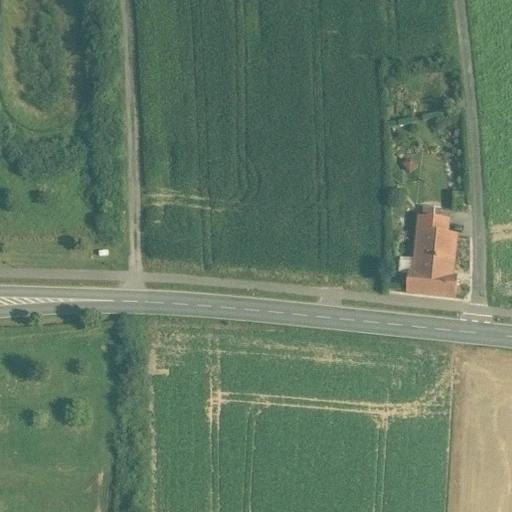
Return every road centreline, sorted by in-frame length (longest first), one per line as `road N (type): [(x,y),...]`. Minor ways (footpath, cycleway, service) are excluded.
road 1 (secondary): [(511,335),(137,303),(0,305)]
road 2 (track): [(137,303),(125,0)]
